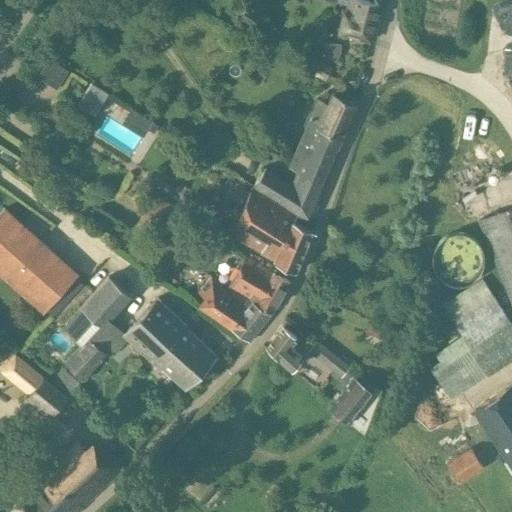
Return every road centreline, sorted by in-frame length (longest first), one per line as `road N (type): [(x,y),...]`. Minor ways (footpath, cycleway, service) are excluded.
road 1 (unclassified): [(87,511),(288,302),(382,44),(389,0)]
road 2 (unknown): [(382,44),(471,85),(511,127)]
